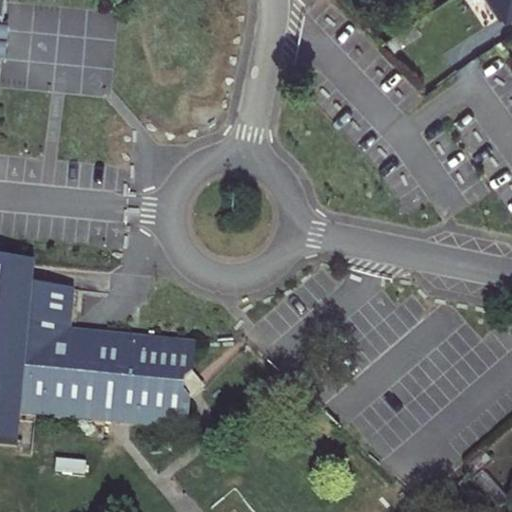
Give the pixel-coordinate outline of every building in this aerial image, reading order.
[(511,0),(489,0),(502,18),(511,10),(511,0)] [(421,31),(414,21),(388,39),(394,49),(421,31)] [(8,28),(2,27),(0,49),(0,63),(5,64),(8,28)] [(131,412),(130,425),(187,430),(190,400),(180,395),(182,377),(192,373),(195,343),(174,342),(104,335),(70,333),(74,291),(32,286),(34,265),(0,262),(0,445),(18,447),(21,414),(114,423),(122,417),(122,412),(131,412)] [(180,395),(190,400),(205,388),(192,373),(182,377),(180,395)] [(122,417),(114,423),(130,425),(131,412),(122,412),(122,417)]
